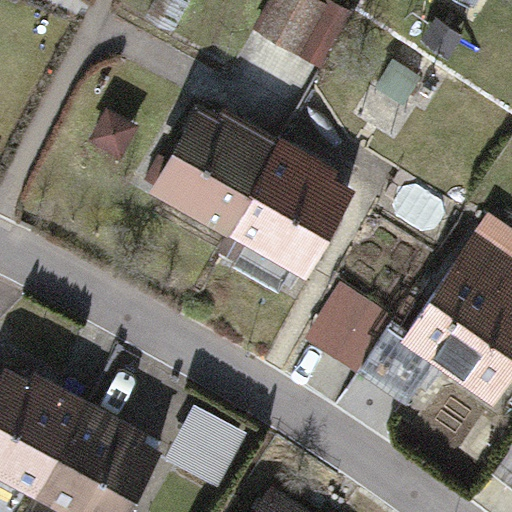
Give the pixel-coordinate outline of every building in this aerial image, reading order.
[(335,68),(359,12),(330,0),(278,0),(262,37),(335,68)] [(357,182),(204,98),(152,187),(309,271),(357,182)] [(511,254),(477,229),(401,336),(496,403),(511,380),(511,254)] [(347,284),(314,343),(370,373),(402,314),(347,284)] [(133,511),(171,444),(14,358),(0,383),(0,470),(75,511),(133,511)] [(230,488),(255,435),(202,410),(177,463),(230,488)] [(318,511),(277,485),(259,511),(318,511)]
